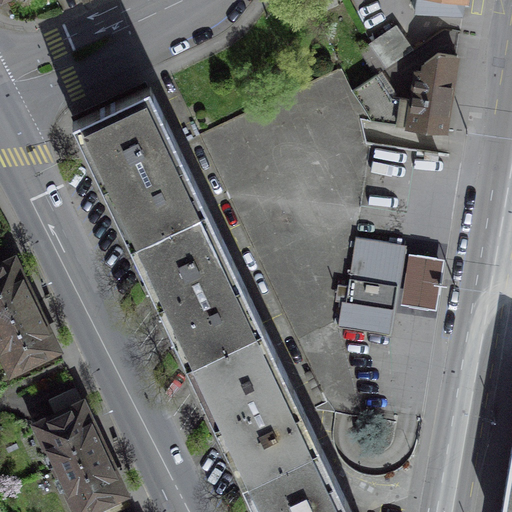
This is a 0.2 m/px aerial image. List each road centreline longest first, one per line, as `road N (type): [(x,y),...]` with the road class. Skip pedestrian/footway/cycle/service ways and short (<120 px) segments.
road 1 (primary): [(0,124),(188,511)]
road 2 (tertiary): [(511,147),(448,511)]
road 3 (residential): [(182,0),(0,79)]
